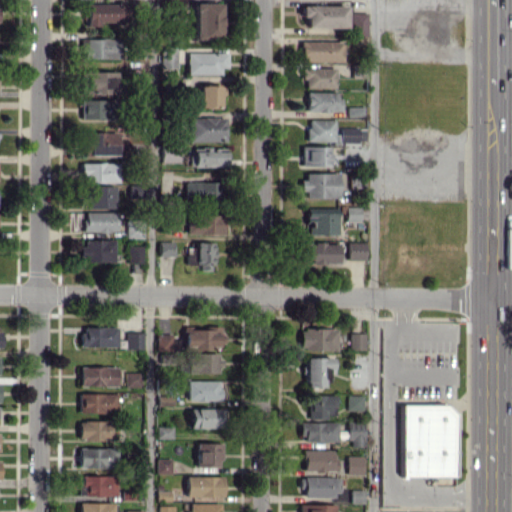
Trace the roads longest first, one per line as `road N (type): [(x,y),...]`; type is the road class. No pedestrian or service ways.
road 1 (residential): [(39,0),(37,511)]
road 2 (primary): [(490,511),(492,79)]
road 3 (residential): [(261,296),(261,0)]
road 4 (residential): [(0,293),(261,296)]
road 5 (residential): [(261,296),(492,297)]
road 6 (residential): [(261,296),(260,511)]
